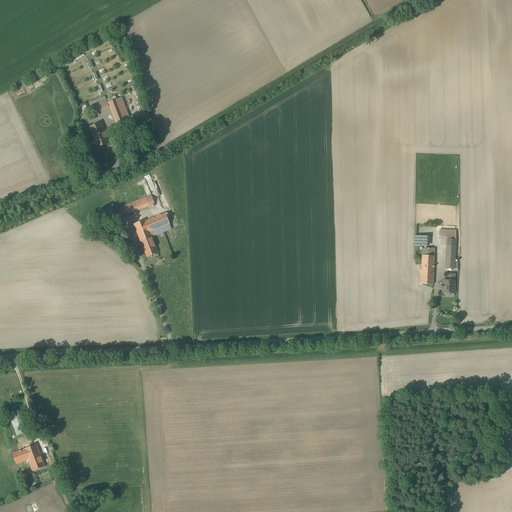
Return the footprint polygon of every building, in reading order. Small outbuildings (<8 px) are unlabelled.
[(122,99),(109,104),(118,127),(131,123),(122,99)] [(106,100),(91,106),(93,112),(108,106),(106,100)] [(101,123),(89,128),(97,148),(109,143),(101,123)] [(155,204),(152,196),(119,208),(122,216),(155,204)] [(112,207),(105,209),(108,217),(110,216),(112,221),(113,224),(118,223),(112,207)] [(165,213),(134,225),(141,242),(144,241),(145,245),(144,245),(145,248),(144,248),(145,250),(145,251),(146,254),(147,254),(148,257),(148,256),(152,254),(152,255),(158,253),(151,236),(152,237),(159,234),(160,237),(164,236),(162,233),(164,232),(171,229),(165,213)] [(456,231),(440,230),(439,238),(447,238),(446,269),(454,269),(455,256),(456,231)] [(435,249),(423,248),(421,284),(433,284),(435,249)] [(455,281),(443,281),(443,285),(442,285),(442,289),(443,289),(443,293),(445,293),(446,294),(448,294),(449,293),(454,294),(455,281)] [(22,409),(9,414),(18,436),(31,431),(22,409)] [(14,446),(9,431),(4,433),(10,448),(14,446)] [(29,460),(41,455),(37,445),(12,454),(16,465),(29,460)] [(41,455),(29,460),(33,471),(45,467),(41,455)]
